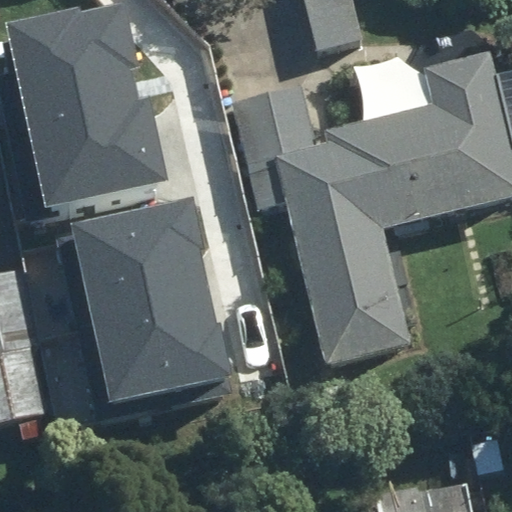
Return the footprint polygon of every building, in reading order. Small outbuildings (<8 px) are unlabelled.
[(343,0),(292,0),(306,65),(355,55),(343,0)] [(9,28),(47,206),(165,181),(126,3),(9,28)] [(301,97),(227,113),(241,176),(271,169),(319,392),(406,373),(379,249),(511,219),(511,198),(479,44),(413,58),(428,126),(313,151),(301,97)] [(66,237),(109,418),(238,387),(195,207),(66,237)] [(20,279),(0,283),(0,437),(50,428),(20,279)] [(459,511),(457,497),(378,511),(459,511)]
